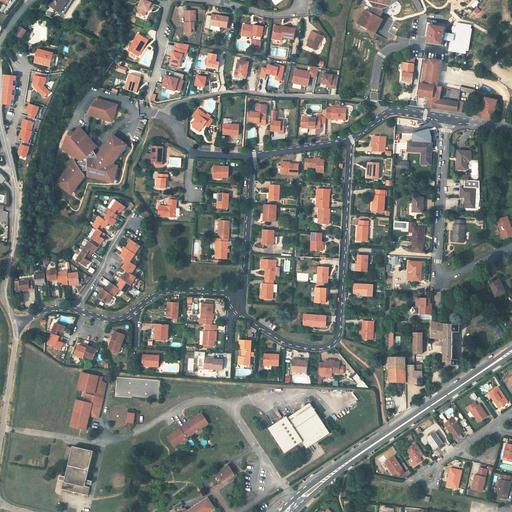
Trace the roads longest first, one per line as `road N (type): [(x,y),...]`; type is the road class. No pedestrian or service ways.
road 1 (residential): [(235,301),(302,346),(337,337),(351,139)]
road 2 (secondary): [(511,345),(278,511)]
road 3 (secondary): [(295,511),(386,438),(511,355)]
road 4 (unclassified): [(15,429),(103,442),(184,403),(235,406)]
road 5 (residential): [(15,324),(4,282),(17,193),(0,124)]
road 6 (residential): [(75,309),(109,319),(168,295),(235,301)]
road 7 (residential): [(440,273),(446,118)]
road 8 (residential): [(235,301),(244,289),(250,155)]
road 9 (residential): [(385,113),(346,98),(254,93)]
